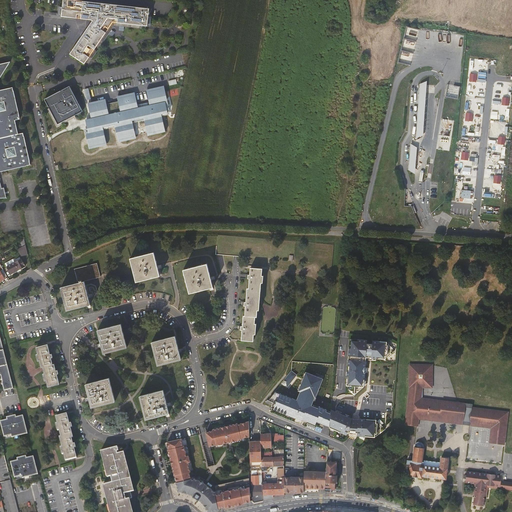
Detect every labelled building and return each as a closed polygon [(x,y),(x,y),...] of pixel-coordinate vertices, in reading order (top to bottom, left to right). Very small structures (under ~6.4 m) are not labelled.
[(60,7),(59,16),(92,19),(93,20),(71,54),(86,64),(113,21),(147,25),(150,25),(151,17),(148,16),(149,8),(76,0),(63,0),(63,7),(60,7)] [(0,78),(11,62),(0,65),(0,78)] [(418,85),(414,139),(422,136),(425,82),(418,85)] [(446,96),(458,99),(461,86),(448,84),(446,96)] [(104,100),(89,103),(93,123),(89,124),(90,130),(86,131),(90,148),(106,145),(103,130),(116,127),(119,141),(135,138),(132,123),(131,120),(139,119),(139,121),(145,120),(149,135),(164,131),(160,112),(168,110),(163,86),(147,90),(150,104),(149,105),(138,107),(137,107),(134,93),(118,97),(119,101),(105,104),(104,100)] [(68,87),(44,101),(49,109),(47,110),(57,128),(68,122),(67,120),(71,117),(72,119),(76,117),(74,115),(82,111),(68,87)] [(13,88),(0,90),(0,199),(6,199),(4,189),(2,189),(0,179),(0,173),(30,166),(23,134),(18,135),(15,121),(20,120),(13,88)] [(416,149),(409,144),(407,171),(413,175),(416,149)] [(472,195),(460,194),(459,202),(472,203),(472,195)] [(294,262),(295,256),(217,249),(216,255),(260,259),(294,262)] [(159,276),(153,253),(130,259),(136,282),(159,276)] [(7,268),(11,275),(24,267),(21,262),(16,265),(15,263),(7,268)] [(77,284),(84,282),(100,278),(97,264),(73,270),(77,284)] [(212,288),(206,265),(183,270),(189,294),(212,288)] [(259,290),(261,290),(263,270),(250,268),(250,275),(246,275),(246,279),(249,280),(249,289),(247,289),(246,303),(242,303),(241,306),(245,307),(244,316),(242,327),(238,327),(238,330),(242,330),(241,341),(253,342),(255,318),(256,318),(259,290)] [(90,305),(84,282),(77,284),(61,288),(66,311),(90,305)] [(127,348),(121,324),(97,331),(103,354),(127,348)] [(181,360),(175,336),(151,343),(158,366),(181,360)] [(13,388),(0,338),(0,373),(0,375),(1,374),(3,381),(2,382),(4,390),(13,388)] [(385,357),(394,349),(386,340),(373,339),(372,342),(367,342),(367,338),(358,338),(357,339),(352,339),(351,347),(348,347),(347,365),(350,365),(350,371),(346,371),(345,385),(353,394),(363,386),(364,372),(364,365),(365,358),(362,355),(365,353),(368,356),(385,357)] [(49,355),(47,345),(36,348),(41,367),(42,367),(47,388),(59,384),(56,375),(60,374),(59,370),(55,371),(53,364),(52,364),(51,358),(54,358),(53,353),(49,355)] [(437,367),(414,367),(414,389),(409,427),(421,429),(423,418),(496,427),(494,445),(505,446),(509,414),(473,409),(474,405),(424,398),(426,388),(436,389),(437,367)] [(296,376),(291,372),(282,383),(284,385),(283,386),(286,388),(296,376)] [(275,392),(268,401),(274,403),(272,408),(302,421),(302,420),(315,425),(316,423),(329,428),(330,412),(321,409),(321,410),(311,407),(324,377),(316,374),(315,376),(306,373),(299,391),(301,392),(297,401),(275,392)] [(114,402),(108,379),(85,385),(91,408),(114,402)] [(169,414),(163,391),(139,397),(145,420),(169,414)] [(351,419),(334,411),(333,411),(331,410),(330,412),(329,428),(332,429),(346,435),(347,432),(350,426),(351,419)] [(28,434),(23,415),(16,417),(16,415),(7,418),(8,420),(1,421),(5,437),(12,435),(12,437),(28,434)] [(69,425),(67,415),(55,418),(61,441),(60,442),(65,461),(76,458),(74,449),(77,448),(77,444),(73,445),(71,439),(73,438),(70,429),(74,428),(73,424),(69,425)] [(357,427),(359,419),(355,419),(351,419),(350,426),(347,432),(352,433),(357,433),(357,427)] [(375,437),(385,429),(376,420),(359,419),(357,427),(357,433),(357,436),(375,437)] [(214,431),(207,433),(210,446),(217,444),(217,445),(241,439),(241,438),(249,437),(248,422),(237,425),(237,424),(213,430),(214,431)] [(183,446),(182,439),(168,442),(169,449),(168,450),(175,476),(176,475),(177,482),(176,483),(179,492),(184,493),(189,494),(193,496),(193,497),(198,500),(199,500),(203,505),(206,509),(208,511),(218,510),(218,509),(225,507),(225,508),(243,504),(242,503),(249,501),(249,478),(214,487),(207,481),(200,477),(191,479),(190,472),(191,472),(188,462),(190,462),(189,456),(187,456),(184,446),(183,446)] [(411,461),(410,471),(409,477),(422,478),(422,477),(454,481),(456,465),(451,465),(451,466),(447,465),(447,459),(440,458),(440,464),(422,462),(424,447),(423,445),(422,443),(420,443),(418,443),(416,444),(415,446),(413,458),(413,461),(411,461)] [(261,446),(249,446),(250,465),(261,465),(261,456),(261,447),(261,446)] [(272,446),(261,447),(261,456),(272,456),(272,446)] [(117,448),(101,452),(108,477),(110,477),(112,482),(110,483),(111,483),(104,485),(110,511),(131,511),(128,500),(127,493),(133,492),(123,453),(117,455),(116,452),(118,451),(117,448)] [(284,465),(284,449),(274,449),(274,456),(274,465),(284,465)] [(124,453),(123,453),(133,492),(134,491),(124,453)] [(31,456),(22,459),(22,462),(16,463),(20,479),(26,477),(27,480),(41,477),(37,458),(32,459),(31,456)] [(273,465),(273,456),(272,456),(261,456),(261,465),(261,471),(264,471),(266,471),(266,465),(273,465)] [(336,461),(327,460),(324,488),(336,489),(336,461)] [(487,486),(499,488),(501,475),(466,470),(466,474),(463,477),(465,479),(464,482),(473,484),(472,495),(474,495),(472,505),(482,507),(484,497),(486,497),(487,486)] [(324,488),(326,474),(320,474),(320,472),(310,471),(310,473),(304,473),(304,476),(304,487),(324,488)] [(252,500),(254,502),(262,500),(262,484),(258,484),(258,477),(258,475),(251,475),(252,500)] [(304,492),(304,487),(304,476),(284,477),(284,493),(304,492)] [(262,500),(273,497),(273,494),(273,484),(266,484),(266,481),(265,481),(265,478),(262,478),(262,484),(262,500)] [(19,511),(11,480),(4,482),(12,511),(19,511)] [(110,511),(104,485),(102,486),(108,511),(110,511)]
